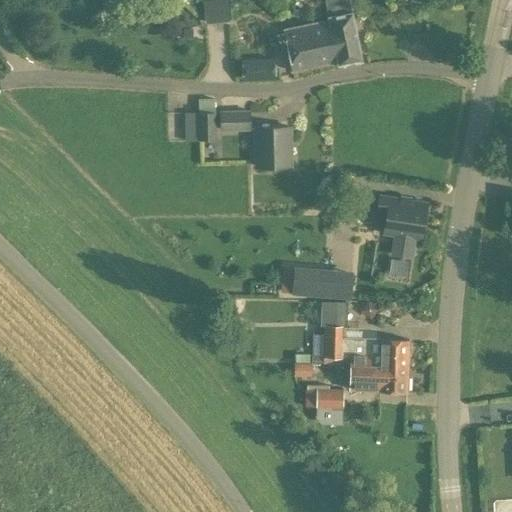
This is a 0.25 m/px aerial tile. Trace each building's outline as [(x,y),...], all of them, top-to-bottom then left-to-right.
[(202,0),(204,19),(228,17),(226,0),(202,0)] [(362,59),(349,0),(324,0),(329,19),(329,18),(338,61),(337,61),(338,64),(362,59)] [(329,18),(329,19),(284,28),(293,70),(337,61),(338,61),(329,18)] [(269,58),(231,58),(232,78),(271,77),(269,58)] [(220,130),(251,130),(250,109),(220,110),(220,130)] [(199,140),(217,139),(216,111),(198,112),(199,140)] [(256,166),(291,165),(290,126),(256,126),(256,166)] [(378,193),(375,211),(385,212),(381,233),(393,235),(390,254),(412,258),(415,239),(421,239),(428,200),(411,198),(411,196),(400,194),(399,196),(378,193)] [(320,296),(323,270),(292,267),(290,291),(290,294),(320,296)] [(221,316),(235,315),(235,298),(219,298),(219,307),(221,316)] [(343,336),(343,325),(346,325),(347,301),(320,300),(320,324),(324,324),(323,334),(312,333),(311,361),(323,361),(323,362),(349,363),(349,364),(409,366),(409,338),(343,336)] [(293,362),(293,376),(311,375),(311,362),(293,362)] [(368,386),(368,387),(379,387),(379,391),(408,392),(409,366),(349,364),(349,385),(368,386)] [(315,406),(342,407),(343,388),(316,387),(315,406)]
